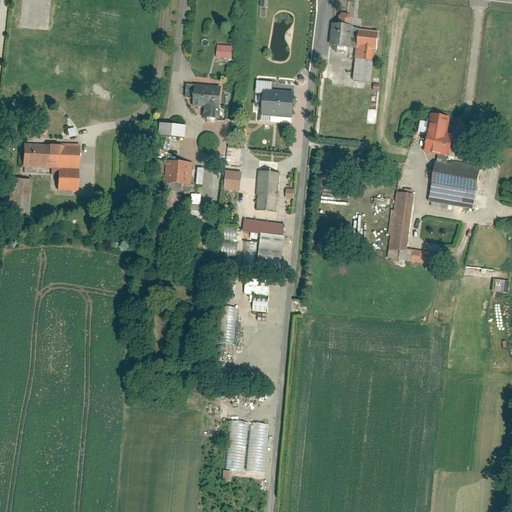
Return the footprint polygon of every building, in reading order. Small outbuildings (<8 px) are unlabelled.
[(352,81),(367,82),(372,33),(349,30),(350,17),(335,16),(332,48),(355,50),(352,81)] [(233,46),(218,45),(217,58),(232,59),(233,46)] [(260,96),(259,117),(288,118),(289,96),(272,95),(273,85),(254,84),(254,96),(260,96)] [(218,91),(190,89),(189,106),(201,107),(200,116),(209,117),(210,106),(217,107),(218,91)] [(437,156),(428,202),(465,209),(472,171),(441,165),(447,137),(437,135),(439,121),(427,118),(420,153),(437,156)] [(187,126),(161,123),(160,135),(186,138),(187,126)] [(76,149),(19,146),(18,174),(32,174),(33,167),(51,168),(50,190),(74,191),(76,149)] [(246,150),(228,148),(226,165),(244,167),(246,150)] [(194,163),(167,161),(165,183),(192,185),(194,163)] [(241,192),(243,173),(227,171),(225,190),(241,192)] [(281,173),(260,171),(257,195),(259,196),(258,211),(278,213),(281,173)] [(0,211),(22,213),(24,184),(1,183),(0,211)] [(296,190),(287,189),(287,199),(295,200),(296,190)] [(202,222),(203,194),(191,194),(190,222),(202,222)] [(409,256),(415,196),(398,195),(391,254),(409,256)] [(286,224),(245,220),(244,232),(262,234),(262,233),(285,236),(286,224)] [(285,236),(262,233),(262,234),(258,266),(282,269),(286,236),(285,236)] [(246,242),(245,253),(255,254),(256,243),(246,242)] [(494,280),(493,291),(508,293),(509,281),(494,280)] [(270,291),(252,289),(251,304),(269,305),(270,291)] [(235,344),(236,308),(224,308),(223,344),(235,344)] [(265,473),(269,424),(230,421),(226,470),(265,473)] [(232,472),(224,471),(223,481),(232,482),(232,472)]
